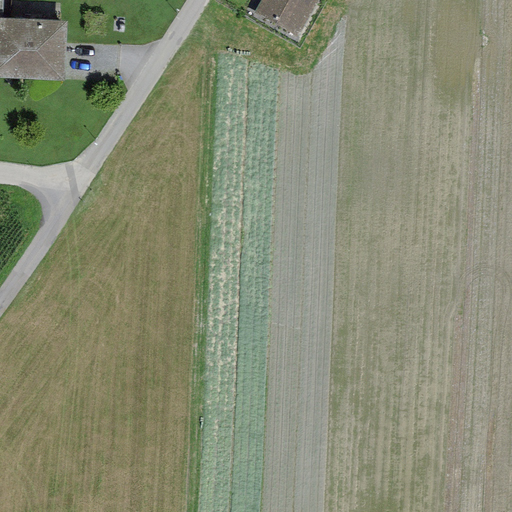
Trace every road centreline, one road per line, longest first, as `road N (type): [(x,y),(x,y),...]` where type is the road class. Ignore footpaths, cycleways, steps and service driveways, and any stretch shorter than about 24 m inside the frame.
road 1 (unclassified): [(73,188),(187,0)]
road 2 (unclassified): [(0,291),(73,188)]
